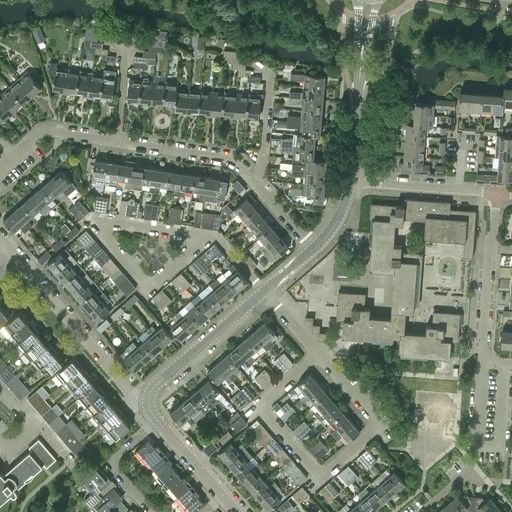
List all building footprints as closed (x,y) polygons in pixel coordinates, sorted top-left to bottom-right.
[(44,38),(39,27),(32,31),(37,42),(44,38)] [(22,30),(20,37),(28,38),(29,31),(22,30)] [(57,68),(57,63),(50,62),(48,73),(55,74),(53,89),(65,90),(68,70),(57,68)] [(77,92),(80,71),(68,70),(65,90),(77,92)] [(32,95),(41,87),(27,71),(18,79),(32,95)] [(89,94),(92,73),(80,71),(77,92),(89,94)] [(101,96),(104,75),(92,73),(89,94),(101,96)] [(324,87),(325,76),(291,73),(291,80),(303,80),(306,80),(305,86),(324,87)] [(112,98),(115,77),(104,75),(101,96),(112,98)] [(23,103),(32,95),(18,79),(9,87),(23,103)] [(140,101),(142,80),(129,79),(128,100),(140,101)] [(151,102),(153,81),(142,80),(140,101),(151,102)] [(164,103),(165,82),(153,81),(151,102),(164,103)] [(177,89),(178,83),(165,82),(164,103),(175,104),(177,89)] [(511,107),(511,84),(510,88),(503,88),(502,95),(503,95),(502,107),(503,107),(511,107)] [(323,100),(324,87),(305,86),(305,93),(302,93),(302,92),(290,91),(289,97),(323,100)] [(0,94),(14,111),(23,103),(9,87),(0,94)] [(469,111),(471,88),(467,88),(466,92),(460,91),(458,111),(469,111)] [(475,93),(476,89),(471,88),(469,111),(480,112),(481,93),(475,93)] [(189,90),(177,89),(175,104),(174,110),(187,111),(189,90)] [(199,112),(200,91),(189,90),(187,111),(199,112)] [(491,113),(492,90),(488,90),(488,94),(481,93),(480,112),(491,113)] [(497,94),(497,91),(492,90),(491,113),(503,114),(503,107),(502,107),(503,95),(502,95),(497,94)] [(211,113),(213,92),(200,91),(199,112),(211,113)] [(223,114),(224,93),(213,92),(211,113),(223,114)] [(235,115),(236,94),(224,93),(223,114),(235,115)] [(0,113),(5,119),(14,111),(0,94),(0,113)] [(247,116),(249,95),(236,94),(235,115),(247,116)] [(259,117),(260,96),(249,95),(247,116),(259,117)] [(322,112),(323,100),(289,97),(289,104),(301,105),(301,104),(304,104),(303,110),(322,112)] [(441,109),(442,101),(426,99),(426,103),(415,102),(415,110),(411,109),(411,113),(433,115),(434,108),(441,109)] [(455,110),(455,102),(448,101),(447,109),(455,110)] [(321,124),(322,112),(303,110),(303,117),(300,117),(300,116),(288,115),(287,121),(321,124)] [(432,127),(433,115),(411,113),(411,118),(414,118),(414,124),(414,125),(426,126),(425,126),(432,127)] [(287,121),(281,120),(281,127),(299,128),(299,127),(302,128),(301,134),(301,135),(315,136),(315,137),(320,137),(321,124),(287,121)] [(414,125),(414,124),(403,123),(402,128),(406,128),(405,134),(425,136),(425,126),(426,126),(414,125)] [(301,135),(301,134),(293,134),(293,139),(280,138),(280,145),(314,147),(315,137),(315,136),(301,135)] [(424,147),(425,136),(405,134),(405,141),(401,140),(401,145),(424,147)] [(511,136),(500,136),(496,135),(496,147),(499,147),(511,147),(511,136)] [(314,159),(314,158),(314,147),(280,145),(279,151),(292,152),(293,151),(295,151),(294,158),(308,159),(314,159)] [(423,158),(424,147),(401,145),(401,149),(404,150),(404,156),(423,158)] [(511,147),(499,147),(496,147),(495,157),(499,158),(511,159),(511,147)] [(423,165),(423,158),(404,156),(403,162),(400,162),(399,167),(414,168),(413,172),(429,174),(430,166),(423,165)] [(325,172),(326,159),(314,158),(314,159),(308,159),(307,165),(304,165),(304,164),(292,163),(292,169),(325,172)] [(511,159),(499,158),(498,169),(511,169),(511,159)] [(104,184),(108,161),(95,159),(92,175),(91,182),(104,184)] [(129,188),(133,161),(125,160),(124,163),(120,163),(118,179),(124,180),(123,187),(129,188)] [(118,179),(120,163),(108,161),(104,184),(109,185),(110,178),(118,179)] [(140,166),(141,162),(133,161),(129,188),(134,189),(134,186),(142,187),(143,183),(142,183),(145,167),(140,166)] [(442,174),(443,167),(435,166),(434,174),(442,174)] [(154,192),(158,169),(145,167),(142,183),(143,183),(150,184),(149,191),(154,192)] [(167,187),(170,170),(158,169),(154,192),(159,192),(160,186),(167,187)] [(324,184),(325,172),(292,169),(291,175),(303,176),(306,176),(306,183),(324,184)] [(511,169),(498,169),(497,176),(490,175),(490,180),(484,179),(484,175),(476,174),(475,182),(490,183),(505,184),(505,180),(511,180),(511,169)] [(65,187),(71,182),(61,170),(51,178),(66,196),(70,192),(65,187)] [(179,196),(183,172),(170,170),(167,187),(174,188),(173,195),(179,196)] [(192,191),(195,174),(183,172),(179,196),(184,196),(185,189),(192,191)] [(204,199),(207,176),(195,174),(192,191),(199,192),(198,198),(204,199)] [(217,194),(220,178),(207,176),(204,199),(211,200),(212,194),(217,194)] [(62,199),(66,196),(51,178),(41,187),(52,199),(58,194),(62,199)] [(324,196),(324,184),(306,183),(305,189),(302,189),(302,188),(290,187),(290,194),(324,196)] [(46,203),(52,199),(41,187),(32,195),(47,212),(51,209),(46,203)] [(43,216),(47,212),(32,195),(22,203),(33,215),(38,210),(43,216)] [(100,211),(102,196),(96,195),(93,210),(100,211)] [(106,212),(108,197),(102,196),(100,211),(106,212)] [(242,219),(255,208),(247,198),(229,214),(232,218),(237,213),(242,219)] [(450,208),(451,202),(404,198),(404,205),(371,203),(370,219),(373,219),(369,269),(394,271),(391,317),(369,316),(370,308),(365,307),(366,293),(338,291),(337,307),(340,307),(339,320),(343,320),(342,336),(394,340),(394,337),(400,337),(398,353),(450,357),(451,341),(455,341),(456,328),(459,328),(461,312),(433,310),(432,325),(426,324),(426,332),(405,331),(406,312),(413,312),(414,307),(418,307),(421,252),(401,250),(402,245),(393,244),(395,224),(403,225),(404,214),(425,215),(424,238),(464,241),(463,256),(472,257),(476,210),(450,208)] [(124,215),(127,200),(121,199),(118,214),(124,215)] [(83,216),(89,212),(79,200),(73,205),(83,216)] [(140,202),(133,201),(127,200),(124,215),(137,217),(140,202)] [(27,220),(33,215),(22,203),(13,211),(28,229),(32,225),(27,220)] [(149,219),(152,204),(145,203),(143,218),(149,219)] [(155,220),(158,205),(152,204),(149,219),(155,220)] [(79,220),(83,216),(73,205),(69,208),(79,220)] [(174,223),(177,208),(170,207),(168,222),(174,223)] [(180,224),(183,209),(177,208),(174,223),(180,224)] [(246,233),(264,217),(255,208),(242,219),(247,224),(242,229),(246,233)] [(24,232),(28,229),(13,211),(3,220),(14,232),(19,227),(24,232)] [(199,227),(201,212),(195,211),(193,226),(199,227)] [(212,229),(214,214),(201,212),(199,227),(212,229)] [(218,230),(220,215),(214,214),(212,229),(218,230)] [(259,238),(272,227),(264,217),(246,233),(249,237),(254,233),(259,238)] [(70,238),(79,230),(75,226),(66,234),(70,238)] [(262,252),(280,236),(272,227),(259,238),(264,243),(259,248),(262,252)] [(85,248),(94,240),(86,230),(76,238),(85,248)] [(287,247),(289,246),(280,236),(262,252),(271,262),(283,251),(287,247)] [(232,245),(236,241),(232,237),(228,241),(232,245)] [(60,247),(65,242),(61,238),(56,242),(60,247)] [(93,257),(102,249),(94,240),(85,248),(93,257)] [(235,250),(240,246),(236,241),(232,245),(235,250)] [(56,251),(60,247),(56,242),(52,246),(56,251)] [(219,259),(224,255),(214,244),(209,248),(219,259)] [(51,255),(47,250),(44,247),(38,251),(41,255),(37,259),(41,263),(51,255)] [(101,267),(111,259),(102,249),(93,257),(101,267)] [(70,254),(64,258),(60,253),(47,263),(56,273),(73,258),(70,254)] [(248,264),(253,260),(249,255),(244,260),(248,264)] [(204,272),(209,267),(200,256),(195,260),(204,272)] [(71,266),(77,261),(73,258),(56,273),(64,283),(76,272),(71,266)] [(110,276),(119,268),(111,259),(101,267),(110,276)] [(200,276),(204,272),(195,260),(190,265),(200,276)] [(253,269),(257,265),(253,260),(248,264),(253,269)] [(237,291),(247,282),(232,264),(228,268),(233,273),(227,278),(237,291)] [(118,286),(127,278),(119,268),(110,276),(118,286)] [(86,273),(81,277),(76,272),(64,283),(72,292),(90,277),(86,273)] [(185,288),(190,284),(180,273),(176,277),(185,288)] [(88,285),(93,280),(90,277),(72,292),(80,302),(93,291),(88,285)] [(181,292),(185,288),(176,277),(171,281),(181,292)] [(126,295),(135,287),(127,278),(118,286),(126,295)] [(227,278),(221,283),(217,278),(213,281),(228,298),(237,291),(227,278)] [(218,307),(228,298),(213,281),(209,284),(214,289),(208,295),(218,307)] [(166,305),(171,301),(161,289),(157,293),(166,305)] [(103,292),(97,296),(93,291),(80,302),(89,311),(106,296),(103,292)] [(162,309),(166,305),(157,293),(152,298),(162,309)] [(129,307),(139,299),(135,294),(125,302),(129,307)] [(208,295),(202,299),(198,294),(194,298),(209,315),(218,307),(208,295)] [(104,304),(110,300),(106,296),(89,311),(97,321),(109,310),(104,304)] [(199,324),(209,315),(194,298),(190,301),(184,306),(189,311),(199,324)] [(189,311),(184,306),(179,311),(175,314),(190,332),(199,324),(189,311)] [(116,311),(120,315),(125,311),(121,307),(116,311)] [(6,310),(5,311),(2,308),(0,309),(0,323),(11,315),(6,310)] [(23,318),(25,316),(20,311),(4,325),(12,334),(26,321),(23,318)] [(116,319),(120,315),(116,311),(111,315),(116,319)] [(180,340),(190,332),(175,314),(171,318),(175,323),(170,328),(180,340)] [(100,332),(110,323),(106,319),(96,327),(100,332)] [(31,323),(29,324),(26,321),(12,334),(18,341),(19,342),(35,328),(31,323)] [(270,338),(276,333),(265,321),(255,329),(271,347),(275,344),(270,338)] [(162,325),(156,330),(152,325),(147,329),(163,346),(172,338),(162,325)] [(38,334),(39,333),(35,328),(19,342),(18,341),(15,344),(20,350),(23,353),(41,338),(38,334)] [(153,354),(163,346),(147,329),(144,332),(149,337),(143,342),(153,354)] [(267,351),(271,347),(255,329),(246,338),(257,350),(262,345),(267,351)] [(511,346),(511,330),(502,330),(501,346),(511,346)] [(45,340),(44,341),(41,338),(23,353),(30,361),(33,359),(34,359),(50,345),(45,340)] [(251,355),(257,350),(246,338),(236,346),(252,364),(256,360),(251,355)] [(143,342),(137,347),(132,342),(129,345),(144,363),(153,354),(143,342)] [(52,351),(54,350),(50,345),(34,359),(41,367),(55,355),(52,351)] [(134,371),(144,363),(129,345),(125,348),(130,354),(124,359),(134,371)] [(247,367),(252,364),(236,346),(227,354),(237,367),(243,362),(247,367)] [(289,367),(294,363),(284,352),(279,356),(289,367)] [(232,372),(237,367),(227,354),(217,363),(232,380),(236,377),(232,372)] [(59,356),(58,358),(55,355),(41,367),(48,375),(64,362),(59,356)] [(283,372),(289,367),(279,356),(274,360),(283,372)] [(77,364),(78,363),(74,358),(58,372),(55,374),(63,383),(65,381),(80,368),(77,364)] [(228,384),(232,380),(217,363),(207,371),(218,383),(224,378),(228,384)] [(0,377),(5,383),(15,375),(8,367),(0,373),(0,377)] [(84,369),(83,370),(80,368),(65,381),(73,389),(89,375),(84,369)] [(269,384),(274,380),(265,368),(260,373),(269,384)] [(265,388),(269,384),(260,373),(255,377),(265,388)] [(301,398),(318,382),(310,373),(298,384),(302,389),(297,394),(301,398)] [(13,392),(22,383),(15,375),(5,383),(13,392)] [(92,381),(93,379),(89,375),(73,389),(80,397),(95,385),(92,381)] [(214,396),(219,391),(209,379),(199,387),(214,405),(218,402),(214,396)] [(314,403),(327,392),(318,382),(301,398),(304,402),(310,398),(314,403)] [(20,400),(29,391),(22,383),(13,392),(20,400)] [(99,386),(97,387),(95,385),(80,397),(87,406),(103,391),(99,386)] [(251,401),(255,396),(245,385),(241,389),(251,401)] [(210,409),(214,405),(199,387),(189,396),(205,413),(210,409)] [(241,409),(251,401),(241,389),(231,398),(241,409)] [(34,407),(44,399),(37,390),(27,399),(34,407)] [(106,397),(107,396),(103,391),(87,406),(94,413),(94,414),(109,401),(106,397)] [(317,417),(335,401),(327,392),(314,403),(319,408),(314,413),(317,417)] [(199,418),(205,413),(189,396),(180,404),(195,422),(199,418)] [(42,416),(52,407),(44,399),(34,407),(42,416)] [(113,403),(112,404),(109,401),(94,414),(94,413),(91,416),(98,424),(101,422),(102,422),(118,408),(113,403)] [(280,416),(291,406),(287,401),(280,407),(276,411),(280,416)] [(331,422),(343,411),(335,401),(317,417),(321,421),(326,417),(331,422)] [(276,411),(280,407),(277,403),(272,407),(276,411)] [(191,425),(195,422),(180,404),(170,412),(181,425),(186,420),(191,425)] [(284,421),(296,411),(291,406),(280,416),(284,421)] [(49,424),(59,416),(52,407),(42,416),(49,424)] [(120,414),(122,413),(118,408),(102,422),(109,430),(123,418),(120,414)] [(333,436),(352,421),(343,411),(331,422),(336,428),(330,432),(333,436)] [(231,424),(240,415),(237,412),(228,420),(231,424)] [(237,431),(247,423),(240,415),(231,424),(237,431)] [(56,432),(66,424),(59,416),(49,424),(56,432)] [(128,420),(126,421),(123,418),(109,430),(106,433),(113,442),(132,425),(128,420)] [(256,437),(265,429),(257,420),(247,428),(256,437)] [(296,435),(308,425),(304,420),(292,430),(296,435)] [(347,442),(360,430),(352,421),(333,436),(337,440),(342,436),(347,442)] [(63,441),(73,432),(66,424),(56,432),(63,441)] [(300,440),(312,430),(308,425),(296,435),(300,440)] [(264,447),(273,439),(265,429),(256,437),(264,447)] [(70,449),(80,440),(73,432),(63,441),(70,449)] [(223,444),(228,440),(224,435),(219,439),(223,444)] [(0,503),(11,494),(12,495),(13,495),(14,496),(15,496),(16,495),(17,494),(17,493),(18,492),(17,492),(17,491),(16,490),(44,465),(46,468),(56,459),(39,439),(29,448),(31,451),(4,475),(1,472),(0,473),(0,503)] [(282,448),(274,439),(273,439),(264,447),(272,456),(282,448)] [(78,457),(88,449),(80,440),(70,449),(78,457)] [(157,445),(155,447),(149,440),(135,452),(140,458),(143,455),(151,465),(165,454),(157,445)] [(313,454),(324,445),(320,440),(309,449),(313,454)] [(208,457),(218,448),(211,441),(202,449),(208,457)] [(241,444),(236,448),(230,442),(218,453),(227,463),(244,447),(241,444)] [(317,459),(328,449),(324,445),(313,454),(317,459)] [(242,456),(248,451),(244,447),(227,463),(235,472),(247,462),(242,456)] [(281,466),(290,458),(282,448),(272,456),(281,466)] [(85,466),(95,457),(88,449),(78,457),(85,466)] [(372,464),(377,460),(367,449),(362,453),(372,464)] [(367,468),(372,464),(362,453),(357,457),(367,468)] [(170,464),(172,462),(165,454),(151,465),(160,475),(157,478),(162,483),(176,471),(170,464)] [(289,475),(298,467),(290,458),(281,466),(289,475)] [(258,463),(252,467),(247,462),(235,472),(243,482),(261,466),(258,463)] [(112,481),(111,481),(98,465),(82,479),(93,491),(89,494),(90,495),(83,501),(90,509),(93,506),(114,488),(116,486),(112,481)] [(353,481),(357,477),(348,465),(343,469),(353,481)] [(259,475),(264,470),(261,466),(243,482),(251,491),(264,481),(259,475)] [(298,485),(307,477),(298,467),(289,475),(298,485)] [(348,485),(353,481),(343,469),(338,474),(348,485)] [(394,470),(388,475),(384,470),(380,473),(395,491),(405,482),(394,470)] [(184,476),(182,478),(176,471),(162,483),(167,489),(170,486),(178,496),(192,485),(184,476)] [(385,499),(395,491),(380,473),(376,477),(380,482),(375,487),(385,499)] [(274,482),(269,486),(264,481),(251,491),(260,501),(277,485),(274,482)] [(334,497),(338,493),(329,482),(324,486),(334,497)] [(197,495),(199,494),(192,485),(178,496),(187,507),(184,509),(187,511),(192,511),(203,503),(197,495)] [(275,494),(281,489),(277,485),(260,501),(268,510),(280,500),(275,494)] [(299,502),(308,494),(301,486),(292,494),(299,502)] [(329,501),(334,497),(324,486),(319,490),(329,501)] [(375,487),(369,492),(365,487),(361,490),(376,507),(385,499),(375,487)] [(123,499),(114,488),(93,506),(98,511),(116,511),(125,505),(121,500),(123,499)] [(363,511),(370,511),(376,507),(361,490),(357,493),(361,499),(356,503),(363,511)] [(48,499),(51,502),(57,498),(54,494),(48,499)] [(464,495),(461,498),(458,494),(445,505),(451,511),(461,511),(466,509),(468,511),(471,511),(473,496),(464,495)] [(485,500),(482,497),(473,496),(471,511),(475,511),(479,509),(481,511),(496,511),(499,509),(489,497),(485,500)] [(287,507),(291,504),(287,499),(283,503),(287,507)] [(320,508),(315,502),(311,506),(316,511),(320,508)] [(282,511),(287,507),(283,503),(278,507),(282,511)] [(363,511),(356,503),(350,508),(346,503),(342,506),(346,511),(363,511)]
